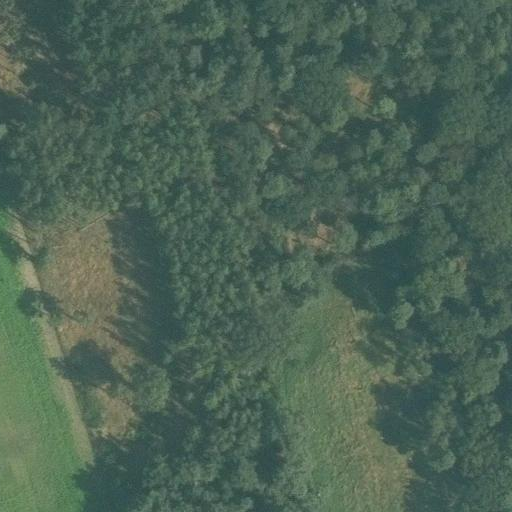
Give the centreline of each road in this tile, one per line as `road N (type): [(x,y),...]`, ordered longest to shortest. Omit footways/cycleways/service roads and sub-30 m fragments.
road 1 (track): [(58,0),(81,101),(153,236),(181,370)]
road 2 (track): [(152,0),(169,70),(259,283)]
